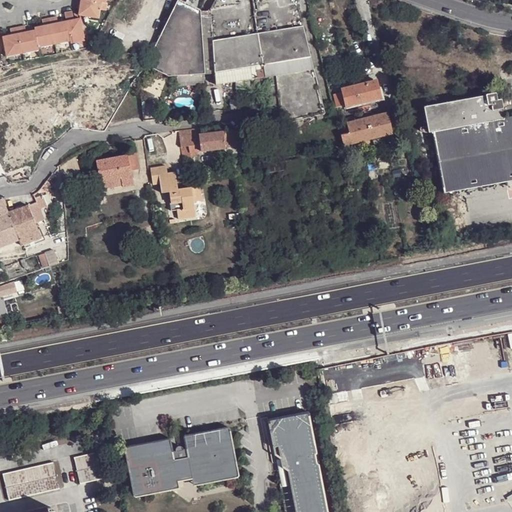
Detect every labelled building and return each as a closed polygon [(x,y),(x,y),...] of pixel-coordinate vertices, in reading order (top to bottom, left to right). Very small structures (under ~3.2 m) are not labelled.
[(84,0),(85,0),(84,0),(79,0),(77,17),(98,20),(99,11),(105,12),(107,4),(105,4),(105,0),(84,0)] [(199,8),(199,6),(188,0),(175,0),(143,59),(162,70),(175,70),(199,70),(200,70),(199,8)] [(210,8),(212,39),(256,33),(304,26),(297,0),(213,0),(209,7),(210,8)] [(199,8),(200,70),(215,70),(212,39),(210,8),(199,8)] [(11,36),(1,38),(6,58),(38,51),(38,49),(70,42),(70,45),(84,42),(79,19),(73,20),(71,12),(64,13),(65,22),(57,24),(56,18),(41,21),(43,27),(34,29),(34,31),(25,33),(24,27),(9,30),(11,36)] [(256,33),(261,65),(312,57),(304,26),(256,33)] [(256,33),(212,39),(215,70),(215,72),(261,65),(256,33)] [(261,65),(265,87),(269,118),(281,117),(282,124),(327,114),(312,57),(261,65)] [(261,65),(215,72),(216,83),(235,80),(236,91),(237,91),(265,87),(261,65)] [(199,70),(175,70),(175,80),(199,80),(199,70)] [(54,74),(0,92),(0,107),(59,87),(54,74)] [(373,98),(381,96),(377,79),(343,87),(344,92),(332,94),(335,107),(345,105),(347,105),(356,102),(373,98)] [(56,90),(0,110),(0,148),(9,171),(36,161),(31,147),(59,137),(56,130),(69,125),(56,90)] [(501,101),(500,101),(498,101),(497,95),(496,94),(424,108),(429,133),(432,133),(432,131),(504,118),(503,109),(504,108),(504,106),(503,102),(501,101)] [(345,105),(346,109),(384,99),(383,96),(381,96),(373,98),(356,102),(347,105),(345,105)] [(351,133),(353,143),(367,140),(366,138),(372,136),(378,135),(379,136),(392,134),(387,114),(349,123),(351,133)] [(443,193),(511,180),(511,116),(504,118),(432,131),(432,133),(443,193)] [(281,117),(269,118),(270,126),(282,124),(281,117)] [(257,130),(256,119),(243,121),(244,131),(257,130)] [(197,151),(202,151),(200,134),(201,134),(201,128),(180,131),(181,140),(182,146),(190,146),(190,152),(197,151)] [(224,131),(227,147),(236,146),(234,129),(224,131)] [(202,151),(227,147),(224,131),(201,134),(200,134),(202,151)] [(343,134),(345,145),(353,143),(351,133),(343,134)] [(394,140),(392,134),(379,136),(373,139),(374,145),(394,140)] [(114,143),(105,144),(106,152),(115,150),(114,143)] [(182,146),(184,157),(192,156),(192,157),(197,156),(197,151),(190,152),(190,146),(182,146)] [(97,158),(101,180),(121,177),(122,184),(122,185),(133,183),(131,170),(141,168),(139,152),(97,158)] [(60,175),(61,189),(69,188),(67,177),(79,174),(77,168),(74,157),(64,165),(62,166),(60,170),(60,175)] [(301,168),(299,159),(274,163),(275,171),(301,168)] [(153,182),(177,180),(176,171),(168,172),(167,164),(151,166),(153,182)] [(121,177),(101,180),(102,187),(122,184),(121,177)] [(177,180),(153,182),(154,184),(161,183),(161,192),(170,191),(172,204),(176,204),(181,203),(182,208),(177,208),(177,211),(178,220),(196,217),(194,201),(192,186),(178,188),(177,180)] [(192,186),(194,201),(203,200),(201,185),(192,186)] [(349,190),(350,197),(356,196),(356,193),(358,193),(357,189),(349,190)] [(36,223),(40,221),(46,219),(42,208),(48,205),(44,194),(36,197),(38,202),(33,204),(29,205),(20,208),(9,212),(9,213),(19,238),(21,245),(26,244),(31,242),(41,238),(36,223)] [(0,201),(0,253),(0,252),(0,245),(19,238),(9,213),(9,212),(4,200),(0,201)] [(79,214),(87,213),(86,204),(78,205),(79,214)] [(32,245),(47,239),(40,221),(36,223),(41,238),(31,242),(26,244),(26,247),(32,245)] [(68,258),(65,247),(54,250),(58,262),(68,258)] [(38,257),(42,269),(51,266),(57,264),(53,252),(47,254),(38,257)] [(0,302),(4,301),(2,294),(15,290),(13,282),(0,286),(0,302)] [(267,422),(284,511),(327,511),(319,466),(317,464),(316,456),(317,454),(309,414),(307,413),(269,420),(267,422)] [(170,439),(125,448),(124,450),(133,496),(136,498),(171,491),(180,478),(188,476),(202,485),(237,479),(239,476),(230,430),(227,428),(183,437),(185,450),(182,451),(182,449),(180,447),(177,447),(175,449),(175,452),(173,453),(170,439)] [(98,450),(77,455),(83,481),(105,476),(98,450)] [(56,460),(6,472),(12,498),(62,486),(56,460)]
